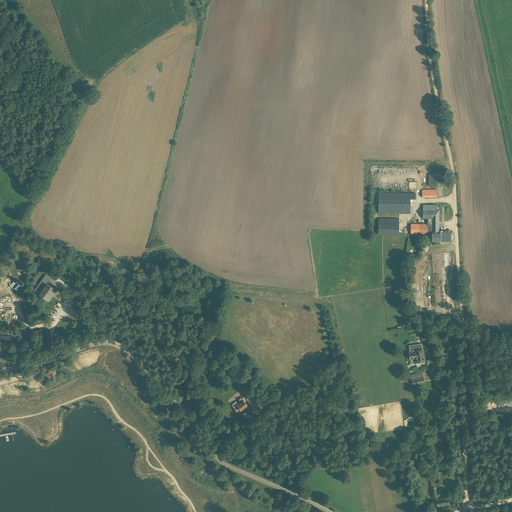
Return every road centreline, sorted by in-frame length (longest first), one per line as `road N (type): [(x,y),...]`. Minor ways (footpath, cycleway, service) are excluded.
road 1 (track): [(464,510),(454,186),(428,0)]
road 2 (unclassified): [(0,370),(119,343),(220,462),(330,511)]
road 3 (track): [(0,261),(80,117)]
